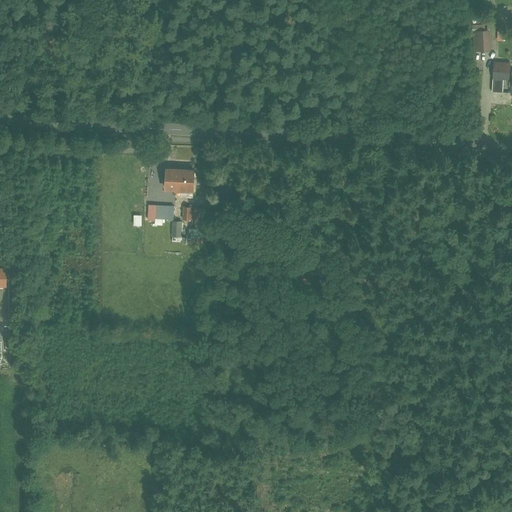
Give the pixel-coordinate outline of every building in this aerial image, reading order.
[(474,30),(475,51),(485,51),(485,30),(474,30)] [(497,31),(497,40),(505,40),(505,31),(497,31)] [(494,63),(492,92),(503,92),(504,78),(510,79),(511,64),(494,63)] [(195,170),(168,169),(167,186),(194,187),(195,170)] [(173,218),(174,206),(148,205),(148,217),(173,218)] [(193,207),(184,206),(184,219),(192,220),(193,207)] [(133,214),(133,225),(141,225),(141,214),(133,214)] [(172,241),(182,241),(181,220),(171,221),(172,241)] [(195,228),(190,228),(190,241),(203,242),(204,221),(195,221),(195,228)]
